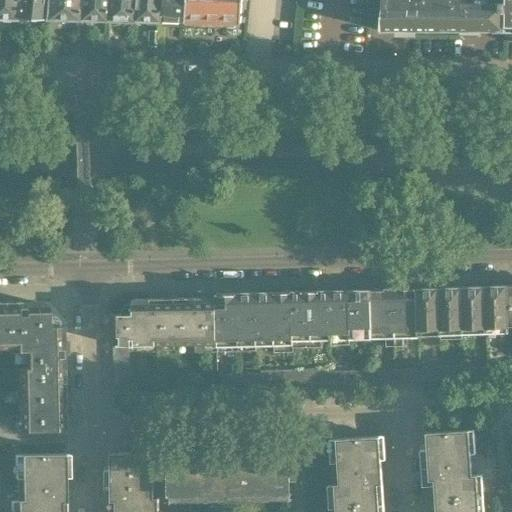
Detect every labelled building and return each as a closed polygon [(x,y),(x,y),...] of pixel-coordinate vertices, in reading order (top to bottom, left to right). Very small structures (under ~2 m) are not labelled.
[(0,0),(0,17),(22,18),(22,0),(0,0)] [(49,19),(50,0),(22,0),(22,18),(49,19)] [(76,19),(77,0),(50,0),(49,19),(76,19)] [(84,20),(85,0),(77,0),(76,19),(84,20)] [(108,20),(110,0),(85,0),(84,20),(108,20)] [(135,21),(136,0),(110,0),(108,20),(135,21)] [(162,22),(163,0),(136,0),(135,21),(162,22)] [(163,0),(162,22),(184,22),(186,0),(163,0)] [(186,0),(184,22),(210,23),(210,25),(221,25),(221,26),(234,27),(237,24),(241,24),(243,0),(247,1),(246,0),(186,0)] [(383,0),(380,31),(382,31),(382,30),(493,30),(493,31),(505,31),(505,0),(383,0)] [(507,286),(483,287),(484,333),(509,332),(508,321),(507,286)] [(460,287),(440,288),(441,334),(462,334),(460,287)] [(483,287),(460,287),(462,334),(484,333),(483,287)] [(417,288),(393,289),(395,346),(404,346),(403,338),(419,337),(419,335),(417,288)] [(440,288),(417,288),(419,335),(441,334),(440,288)] [(393,289),(370,290),(372,338),(386,338),(386,346),(395,346),(393,289)] [(348,290),(292,292),(293,348),(322,347),(322,339),(349,339),(348,290)] [(370,290),(348,290),(349,339),(372,338),(370,290)] [(292,292),(255,293),(256,345),(274,345),(274,352),(293,352),(293,348),(292,292)] [(133,299),(133,303),(133,313),(113,314),(114,386),(129,386),(128,344),(170,344),(170,303),(164,303),(164,298),(160,298),(160,293),(150,293),(150,298),(133,299)] [(216,297),(200,297),(200,293),(190,293),(191,298),(174,298),(174,303),(170,303),(170,344),(195,343),(195,352),(217,352),(217,346),(216,297)] [(216,295),(216,297),(217,346),(256,345),(255,293),(216,295)] [(0,347),(18,347),(17,306),(16,301),(1,302),(1,297),(0,296),(0,347)] [(47,305),(20,306),(17,306),(18,347),(26,347),(26,367),(63,366),(63,352),(68,352),(67,342),(63,342),(62,325),(47,326),(47,305)] [(63,366),(26,367),(17,367),(19,430),(65,429),(64,413),(69,413),(69,403),(64,403),(64,387),(59,387),(58,368),(63,368),(63,366)] [(422,367),(422,381),(442,380),(441,366),(422,367)] [(460,366),(441,366),(442,380),(460,380),(460,366)] [(467,368),(467,379),(485,379),(485,367),(467,368)] [(505,367),(485,367),(485,379),(505,378),(505,367)] [(297,370),(297,384),(328,383),(327,369),(297,370)] [(415,369),(396,370),(396,381),(415,381),(415,369)] [(261,371),(261,385),(290,384),(290,370),(261,371)] [(376,370),(376,382),(396,381),(396,370),(376,370)] [(335,372),(335,383),(350,382),(350,371),(335,372)] [(368,371),(350,371),(350,382),(369,382),(368,371)] [(222,374),(222,386),(254,385),(253,374),(222,374)] [(469,429),(426,432),(429,481),(434,480),(435,499),(479,496),(477,475),(473,475),(469,429)] [(379,435),(336,439),(337,460),(333,460),(336,506),(379,503),(378,484),(383,484),(379,435)] [(191,447),(169,447),(170,493),(289,491),(289,452),(254,453),(254,446),(224,446),(224,453),(191,454),(191,447)] [(492,446),(483,450),(485,456),(490,458),(496,456),(492,446)] [(153,452),(139,452),(110,452),(111,477),(111,486),(111,501),(116,501),(115,511),(159,511),(159,497),(154,497),(153,452)] [(64,453),(20,454),(21,475),(16,476),(16,511),(60,510),(60,502),(65,502),(64,487),(64,478),(64,453)] [(479,511),(479,496),(435,499),(436,511),(479,511)] [(379,511),(379,503),(336,506),(336,511),(379,511)]
